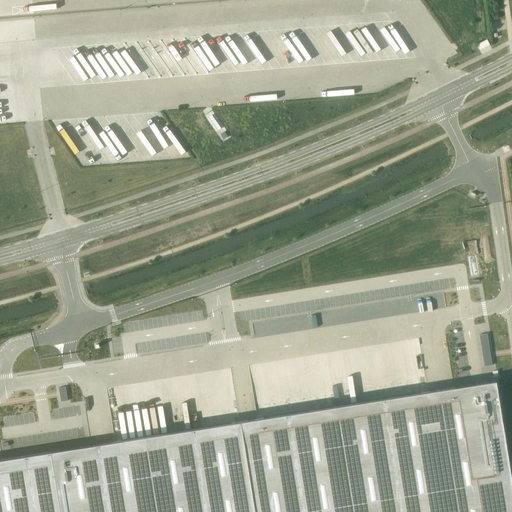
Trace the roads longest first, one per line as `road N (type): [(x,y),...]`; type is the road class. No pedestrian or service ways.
road 1 (unclassified): [(439,104),(471,168),(219,279),(104,318),(84,316),(61,246)]
road 2 (unclassified): [(61,246),(293,167),(439,104)]
road 3 (unclassified): [(435,94),(288,158),(58,235)]
